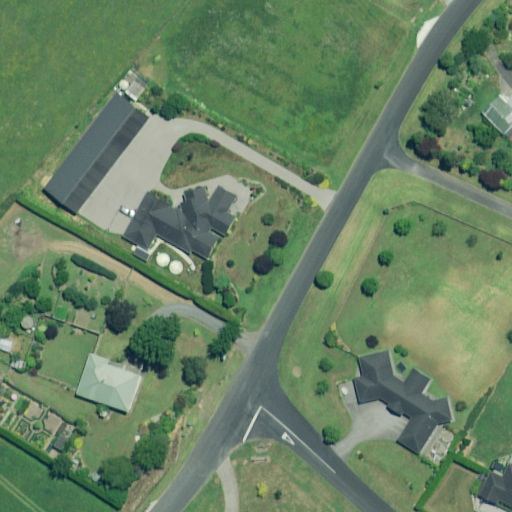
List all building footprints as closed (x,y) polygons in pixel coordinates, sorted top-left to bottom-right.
[(149,86),(129,70),(117,85),(137,101),(149,86)] [(117,93),(44,189),(75,213),(148,117),(117,93)] [(511,126),(511,108),(499,97),(482,116),(504,135),(511,126)] [(146,194),(123,237),(148,250),(155,235),(189,253),(190,250),(206,259),(220,233),(224,236),(234,216),(227,213),(236,197),(217,187),(209,203),(204,188),(186,194),(188,202),(184,204),(174,210),(146,194)] [(14,343),(0,338),(0,339),(0,348),(11,352),(14,343)] [(361,402),(380,397),(390,404),(388,406),(401,414),(404,411),(412,416),(397,440),(418,453),(437,423),(449,421),(445,399),(431,403),(419,396),(430,380),(414,370),(404,384),(393,376),(388,351),(359,358),(364,377),(356,379),(361,402)] [(89,354),(75,395),(127,412),(139,376),(108,365),(109,361),(89,354)] [(73,438),(64,432),(55,445),(64,451),(73,438)] [(489,473),(478,495),(496,503),(498,500),(511,506),(511,466),(509,465),(502,479),(489,473)]
